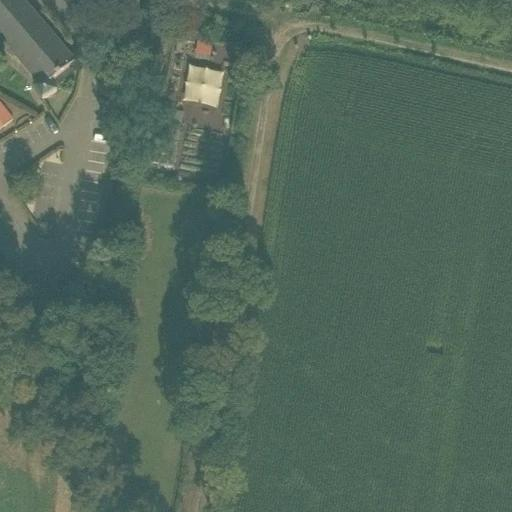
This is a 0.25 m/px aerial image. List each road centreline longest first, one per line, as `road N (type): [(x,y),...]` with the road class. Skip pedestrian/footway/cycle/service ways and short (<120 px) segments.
road 1 (track): [(199,511),(279,23)]
road 2 (track): [(511,72),(279,23)]
road 3 (track): [(0,343),(106,511)]
